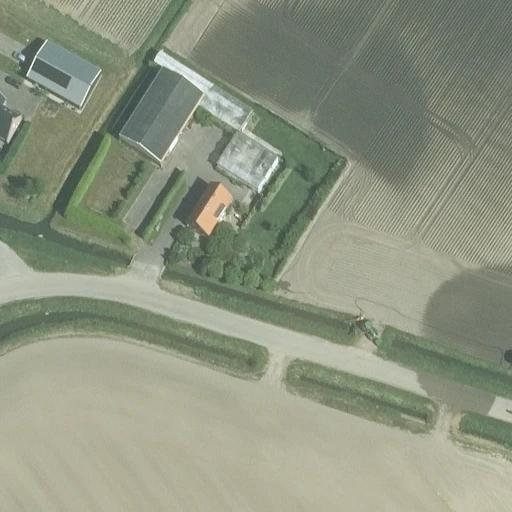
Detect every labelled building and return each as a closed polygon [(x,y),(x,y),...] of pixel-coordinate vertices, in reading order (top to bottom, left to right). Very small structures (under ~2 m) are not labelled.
[(47,47),(27,83),(80,113),(100,77),(47,47)] [(160,169),(197,111),(204,100),(163,75),(120,143),(160,169)] [(21,123),(1,112),(5,105),(0,101),(0,143),(7,147),(21,123)] [(278,164),(237,137),(231,146),(216,170),(257,196),(278,164)] [(185,228),(208,242),(232,205),(209,191),(185,228)]
